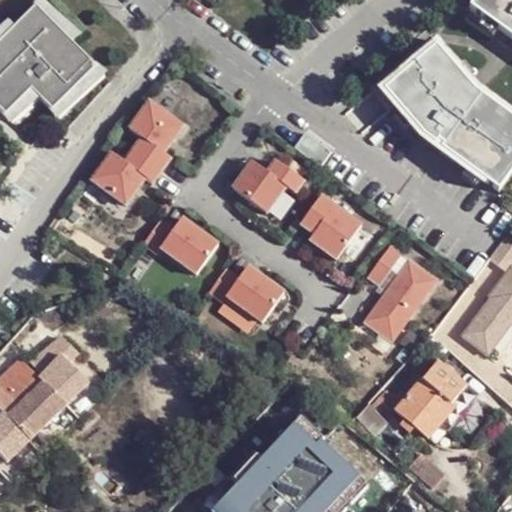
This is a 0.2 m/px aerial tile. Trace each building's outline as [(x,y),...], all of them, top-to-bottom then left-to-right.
[(511,0),(481,0),(475,9),(511,35),(511,0)] [(0,106),(0,107),(10,117),(36,91),(57,113),(101,69),(41,8),(0,47),(0,106)] [(384,85),(428,137),(504,193),(511,181),(511,115),(480,92),(435,41),(384,85)] [(138,152),(166,172),(175,160),(168,154),(187,128),(154,104),(134,131),(146,140),(138,152)] [(166,172),(138,152),(130,163),(117,154),(97,182),(131,206),(149,180),(157,185),(166,172)] [(271,215),(290,188),(299,195),(308,182),(280,162),(272,174),(257,163),(237,190),(271,215)] [(326,198),(305,225),(318,235),(314,241),(341,261),(366,227),(326,198)] [(177,232),(164,222),(148,245),(161,254),(165,249),(202,276),(223,247),(186,220),(177,232)] [(439,282),(392,248),(371,277),(383,286),(393,271),(400,276),(373,314),(384,322),(378,330),(395,343),(439,282)] [(465,332),(491,352),(511,324),(511,267),(492,293),(494,294),(465,332)] [(243,280),(230,271),(214,292),(227,302),(231,297),(268,323),(289,294),(252,268),(243,280)] [(367,322),(378,330),(384,322),(373,314),(367,322)] [(34,383),(66,357),(75,351),(59,332),(25,362),(20,355),(0,372),(0,411),(3,415),(38,388),(34,383)] [(93,388),(66,357),(34,383),(38,388),(3,415),(28,443),(93,388)] [(439,365),(399,412),(430,439),(441,426),(448,433),(478,398),(439,365)] [(28,443),(3,415),(0,417),(0,437),(15,454),(28,443)] [(296,433),(219,511),(331,511),(359,484),(323,450),(319,455),(296,433)] [(436,492),(447,480),(422,457),(411,469),(436,492)]
